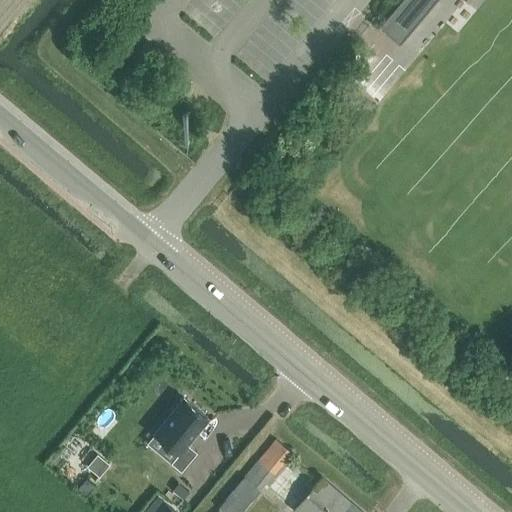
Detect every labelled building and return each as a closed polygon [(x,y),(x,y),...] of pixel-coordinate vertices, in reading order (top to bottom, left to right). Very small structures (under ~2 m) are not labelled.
[(401,0),(379,27),(400,44),(436,0),(401,0)] [(184,398),(155,434),(178,453),(171,462),(181,471),(197,452),(187,444),(208,417),(184,398)] [(222,510),(219,511),(245,511),(294,454),(277,440),(220,508),(222,510)] [(296,511),(364,511),(322,476),(294,510),(296,511)] [(175,511),(163,502),(154,511),(175,511)]
